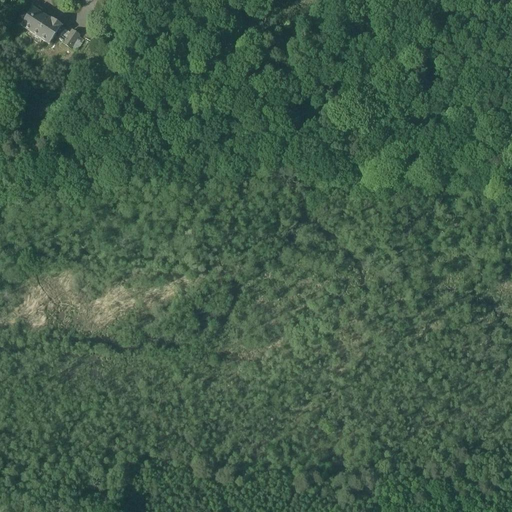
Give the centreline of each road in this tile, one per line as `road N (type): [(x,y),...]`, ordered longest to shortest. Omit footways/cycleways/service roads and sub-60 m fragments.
road 1 (tertiary): [(511,130),(0,175)]
road 2 (track): [(468,133),(454,0)]
